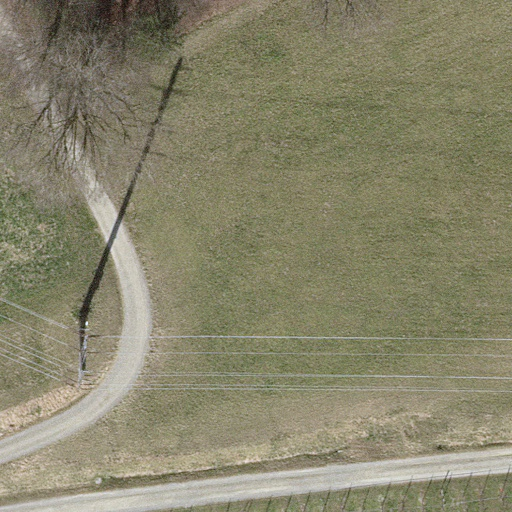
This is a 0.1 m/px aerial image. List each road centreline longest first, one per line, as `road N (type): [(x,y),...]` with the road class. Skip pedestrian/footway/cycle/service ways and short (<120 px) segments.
road 1 (track): [(0,455),(80,425),(118,386),(141,330),(127,256),(0,11)]
road 2 (track): [(511,467),(132,511)]
